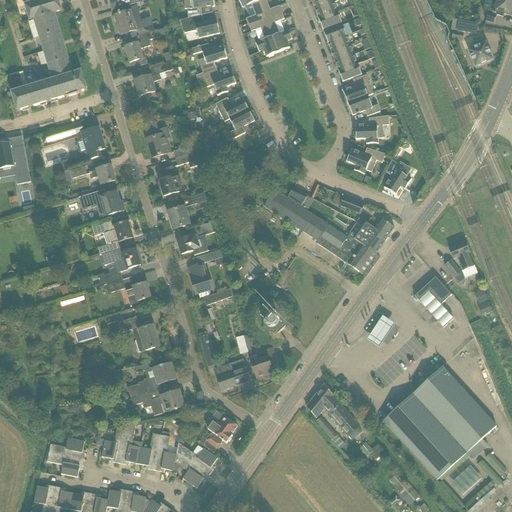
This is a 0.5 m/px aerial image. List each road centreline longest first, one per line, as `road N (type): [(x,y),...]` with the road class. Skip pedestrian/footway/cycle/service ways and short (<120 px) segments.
road 1 (residential): [(113,97),(199,380),(268,435)]
road 2 (secondary): [(268,435),(422,221)]
road 3 (residential): [(227,0),(251,87),(275,132),(319,175)]
road 4 (residential): [(293,0),(342,128),(319,175)]
road 5 (secondary): [(422,221),(491,118)]
